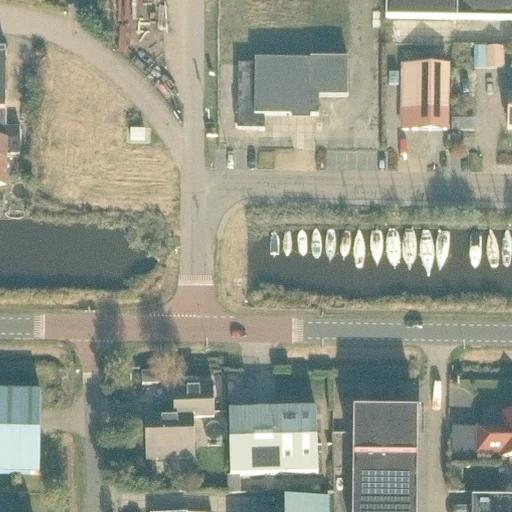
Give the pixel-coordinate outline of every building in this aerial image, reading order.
[(511,0),(386,0),(386,20),(511,22),(511,0)] [(511,39),(511,24),(474,24),(474,39),(511,39)] [(486,47),(474,47),(474,71),(503,71),(503,50),(486,50),(486,47)] [(347,99),(348,61),(310,60),(310,62),(255,62),(255,67),(238,66),(237,131),(264,132),(265,118),(318,118),(319,99),(347,99)] [(448,68),(403,67),(402,112),(447,113),(448,68)] [(357,76),(348,76),(348,92),(356,92),(357,76)] [(19,129),(0,129),(0,188),(4,188),(4,158),(19,158),(19,129)] [(130,143),(145,143),(145,133),(130,133),(130,143)] [(130,371),(130,380),(142,380),(141,371),(130,371)] [(190,420),(204,420),(214,420),(213,387),(173,388),(175,420),(149,421),(149,443),(146,443),(146,462),(191,460),(190,420)] [(0,476),(39,477),(41,396),(0,394),(0,476)] [(318,476),(316,412),(229,415),(230,478),(318,476)] [(416,511),(418,414),(354,413),(352,511),(416,511)] [(502,459),(511,459),(511,415),(502,415),(502,429),(478,429),(478,455),(502,455),(502,459)] [(511,511),(511,498),(473,499),(472,511),(511,511)] [(328,511),(328,500),(285,501),(284,511),(328,511)]
